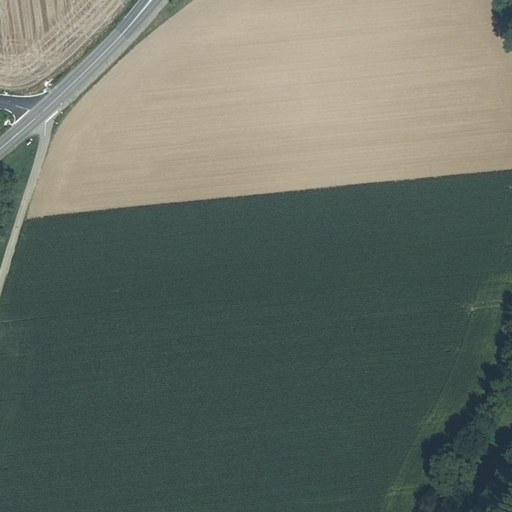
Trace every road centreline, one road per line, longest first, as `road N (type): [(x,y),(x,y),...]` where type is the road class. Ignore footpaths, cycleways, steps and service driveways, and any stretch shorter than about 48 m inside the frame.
road 1 (track): [(0,289),(40,153),(38,114)]
road 2 (secondary): [(38,114),(152,0)]
